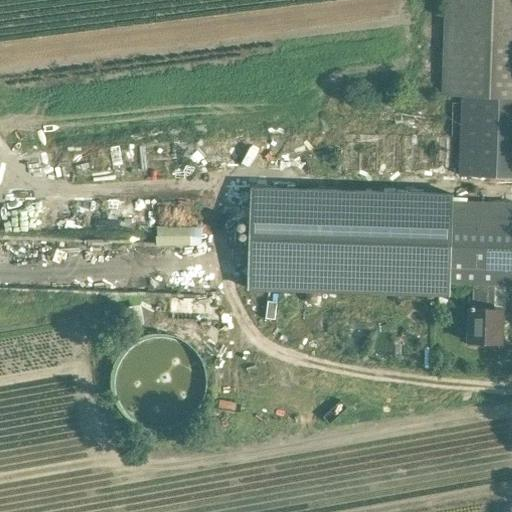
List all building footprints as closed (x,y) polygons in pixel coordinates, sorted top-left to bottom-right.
[(461,94),(459,175),(511,176),(511,0),(445,0),(442,95),(461,94)] [(452,174),(453,136),(343,132),(342,170),(452,174)] [(36,160),(58,156),(56,147),(34,151),(36,160)] [(511,202),(452,201),(452,196),(252,190),(247,328),(447,334),(449,283),(474,284),(474,308),(470,308),(469,342),(501,343),(502,309),(494,308),(494,284),(511,284),(511,202)] [(201,244),(201,225),(153,226),(154,245),(201,244)] [(147,374),(141,387),(148,390),(145,398),(164,406),(172,385),(147,374)]
